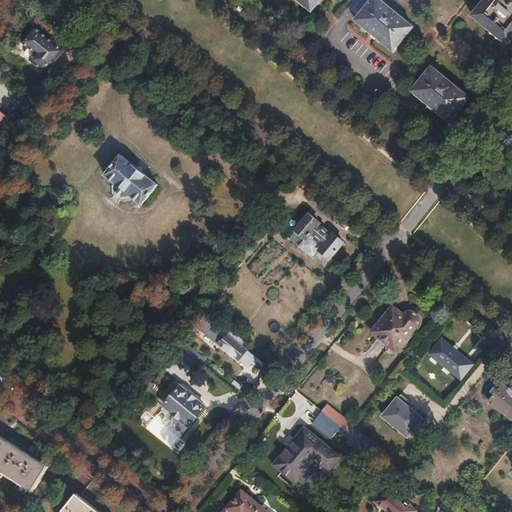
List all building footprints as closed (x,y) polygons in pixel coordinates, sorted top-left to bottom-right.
[(296,0),(311,12),(321,0),(296,0)] [(380,0),(371,0),(355,20),(373,35),(393,52),(413,27),(380,0)] [(511,0),(485,0),(472,16),(508,45),(511,40),(511,0)] [(34,27),(22,42),(36,54),(31,61),(46,73),(64,51),(34,27)] [(431,66),(411,91),(430,106),(450,122),(470,98),(431,66)] [(0,125),(1,127),(10,116),(0,107),(0,106),(2,104),(0,101),(0,125)] [(121,155),(105,175),(116,184),(116,185),(117,193),(123,198),(129,197),(131,196),(142,205),(158,185),(121,155)] [(309,215),(296,231),(306,239),(299,247),(314,258),(320,251),(330,259),(344,243),(333,234),(331,235),(318,225),(320,223),(309,215)] [(296,231),(290,239),(299,247),(306,239),(296,231)] [(320,251),(314,258),(324,266),(330,259),(320,251)] [(392,307),(371,332),(396,352),(407,338),(405,337),(415,325),(416,322),(417,320),(416,317),(415,315),(413,313),(410,313),(408,313),(405,314),(403,315),(392,307)] [(217,322),(208,332),(239,359),(240,359),(248,366),(256,357),(247,350),(248,349),(243,345),(229,332),(217,322)] [(232,329),(229,332),(243,345),(246,341),(232,329)] [(441,338),(429,353),(459,379),(472,364),(441,338)] [(209,351),(214,343),(206,339),(202,347),(209,351)] [(493,394),(488,401),(511,420),(511,418),(511,390),(503,383),(497,389),(493,386),(489,391),(493,394)] [(180,385),(164,405),(189,426),(205,406),(180,385)] [(428,416),(400,394),(383,415),(412,438),(428,416)] [(328,405),(322,412),(349,434),(354,427),(328,405)] [(322,412),(316,420),(328,430),(332,426),(349,440),(352,437),(349,434),(322,412)] [(303,427),(273,464),(295,481),(314,458),(328,469),(339,455),(303,427)] [(354,427),(349,434),(352,437),(371,452),(377,445),(354,427)] [(0,435),(0,469),(33,491),(49,466),(0,435)] [(370,464),(363,478),(369,480),(375,466),(370,464)] [(84,492),(98,500),(105,490),(91,481),(84,492)] [(387,486),(375,501),(387,511),(414,511),(416,510),(405,502),(403,504),(396,498),(398,496),(387,486)] [(267,511),(241,490),(226,509),(229,511),(267,511)] [(77,494),(62,511),(67,511),(80,496),(77,494)] [(99,511),(80,496),(67,511),(99,511)] [(445,501),(440,508),(444,511),(456,511),(458,511),(445,501)]
